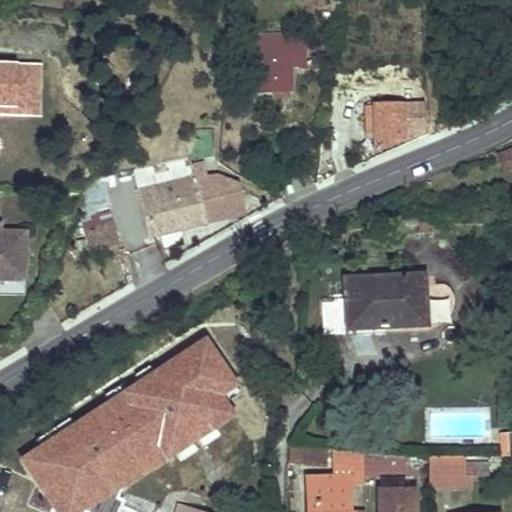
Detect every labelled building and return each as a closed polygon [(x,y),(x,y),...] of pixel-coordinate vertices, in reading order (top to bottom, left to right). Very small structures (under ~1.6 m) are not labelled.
[(303,58),(302,32),(289,33),(290,58),(303,58)] [(290,58),(289,33),(254,35),(257,92),(273,91),(274,99),(289,98),(286,59),(290,58)] [(0,62),(0,113),(43,114),(43,63),(0,62)] [(417,135),(416,104),(367,105),(368,130),(374,129),(375,150),(417,135)] [(511,150),(498,155),(503,174),(511,170),(511,150)] [(203,161),(137,176),(151,237),(227,218),(225,211),(242,208),(237,185),(217,176),(207,178),(203,161)] [(84,224),(103,190),(99,176),(83,188),(81,194),(79,203),(84,224)] [(86,231),(112,225),(103,190),(84,224),(86,231)] [(439,224),(419,223),(420,233),(439,233),(439,224)] [(112,225),(86,231),(91,251),(117,244),(112,225)] [(0,280),(2,278),(22,279),(23,231),(0,230),(0,280)] [(133,257),(139,276),(152,272),(145,253),(133,257)] [(425,277),(346,280),(348,330),(427,326),(447,321),(451,319),(455,314),(456,309),(455,301),(452,294),(448,288),(439,285),(425,285),(425,277)] [(343,299),(322,300),(325,335),(345,333),(343,299)] [(245,353),(183,333),(180,347),(241,366),(245,353)] [(226,419),(141,393),(126,447),(156,455),(158,446),(213,462),(226,419)] [(22,422),(0,438),(0,457),(31,435),(22,422)] [(511,444),(501,445),(502,457),(511,457),(511,444)] [(304,449),(290,447),(288,466),(303,470),(304,463),(304,449)] [(324,451),(304,449),(304,463),(325,466),(324,451)] [(364,484),(363,453),(334,451),(335,478),(349,478),(349,483),(364,484)] [(414,459),(384,457),(384,477),(409,477),(409,467),(413,467),(414,459)] [(467,459),(431,458),(431,487),(473,488),(473,475),(488,475),(488,463),(467,462),(467,459)] [(510,462),(495,462),(496,476),(510,477),(510,462)] [(350,511),(349,483),(349,478),(335,478),(308,479),(308,511),(350,511)] [(414,511),(414,491),(380,491),(380,511),(414,511)]
